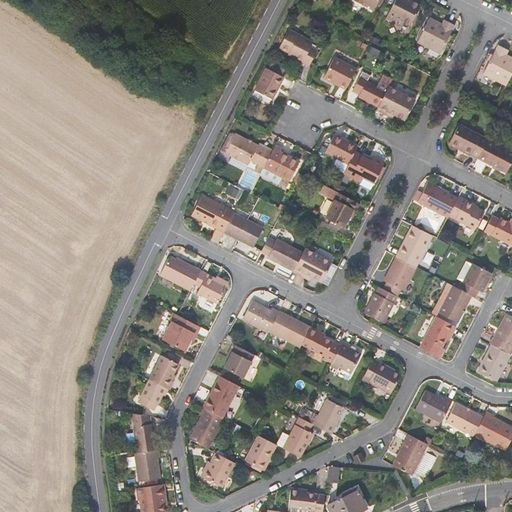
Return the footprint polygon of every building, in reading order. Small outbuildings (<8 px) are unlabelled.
[(349,0),(373,12),(378,0),(349,0)] [(409,0),(395,0),(388,14),(395,17),(411,25),(420,5),(409,0)] [(454,26),(445,21),(443,25),(430,18),(417,43),(440,55),(446,42),(449,37),(454,26)] [(313,43),(289,31),(280,49),(289,53),(295,56),(294,59),(309,66),(317,51),(311,48),(313,43)] [(493,56),(490,61),(483,74),(506,86),(511,74),(511,57),(506,54),(508,50),(498,45),(493,56)] [(333,58),(322,79),(345,91),(356,69),(333,58)] [(269,71),(282,78),(285,71),(272,64),(269,71)] [(265,70),(254,92),(272,101),(283,79),(282,78),(269,71),(265,70)] [(388,87),(391,81),(382,77),(376,87),(359,78),(352,91),(359,94),(357,97),(377,107),(388,87)] [(387,117),(389,113),(393,115),(404,121),(415,101),(388,87),(377,107),(376,111),(387,117)] [(450,141),(464,148),(462,150),(478,158),(488,139),(459,124),(450,141)] [(354,153),(357,147),(334,135),(325,153),(337,159),(333,166),(334,169),(344,174),(354,153)] [(234,136),(224,154),(232,158),(247,167),(250,162),(263,169),(271,153),(258,146),(257,148),(234,136)] [(506,173),(511,161),(511,150),(488,138),(488,139),(478,158),(506,173)] [(461,151),(462,150),(464,148),(450,141),(448,144),(461,151)] [(280,154),(282,150),(275,146),(271,153),(263,169),(289,183),(299,163),(280,154)] [(354,153),(344,174),(361,183),(363,178),(374,184),(384,163),(374,158),(371,162),(354,153)] [(232,158),(229,164),(244,172),(247,167),(232,158)] [(448,216),(457,199),(427,183),(417,203),(447,219),(448,216)] [(331,223),(340,227),(344,229),(353,212),(356,213),(359,206),(323,187),(319,194),(333,201),(333,200),(334,201),(325,220),(331,223)] [(191,215),(216,228),(219,223),(226,227),(233,213),(234,212),(202,195),(191,215)] [(467,203),(468,201),(458,196),(457,199),(448,216),(468,226),(477,209),(467,203)] [(225,230),(242,239),(241,242),(253,248),(263,228),(233,213),(226,227),(225,230)] [(492,216),(484,232),(511,246),(511,220),(510,224),(500,219),(500,220),(492,216)] [(219,223),(216,228),(223,232),(225,230),(226,227),(219,223)] [(318,226),(327,231),(329,227),(320,223),(318,226)] [(331,223),(329,227),(327,231),(336,235),(340,227),(331,223)] [(432,237),(412,227),(396,258),(416,268),(432,237)] [(225,230),(223,232),(241,242),(242,239),(225,230)] [(268,255),(267,258),(293,271),(302,253),(276,240),(275,242),(268,238),(261,252),(268,255)] [(303,279),(305,275),(311,278),(321,284),(331,263),(304,249),(302,253),(293,271),(292,273),(303,279)] [(180,261),(179,263),(167,257),(158,275),(190,291),(193,285),(200,271),(180,261)] [(383,290),(397,297),(400,291),(403,293),(416,268),(396,258),(383,282),(386,284),(383,290)] [(472,297),(475,299),(479,292),(482,294),(492,275),(473,266),(460,291),(472,297)] [(196,294),(216,305),(225,288),(213,281),(215,279),(200,271),(193,285),(200,288),(196,294)] [(215,279),(213,281),(225,288),(228,283),(216,276),(215,279)] [(439,313),(458,324),(472,297),(460,291),(452,287),(439,313)] [(383,324),(393,304),(375,294),(364,314),(383,324)] [(268,332),(279,312),(271,308),(270,310),(252,301),(242,319),(268,333),(268,332)] [(279,312),(268,332),(299,348),(301,344),(310,328),(279,312)] [(199,327),(173,314),(170,321),(172,322),(163,339),(185,351),(194,334),(196,335),(199,327)] [(509,355),(511,355),(511,317),(507,315),(498,332),(496,331),(489,344),(491,345),(509,355)] [(443,350),(441,348),(445,340),(449,333),(452,335),(455,327),(436,317),(420,348),(439,358),(443,350)] [(310,328),(301,344),(324,356),(323,359),(331,364),(340,347),(321,337),(322,335),(310,328)] [(228,351),(231,353),(228,359),(223,369),(242,379),(254,356),(232,344),(228,351)] [(349,351),(350,349),(341,344),(340,347),(331,364),(330,366),(338,371),(340,368),(352,374),(360,357),(349,351)] [(509,355),(491,345),(477,372),(496,381),(509,355)] [(176,365),(160,357),(148,380),(164,388),(167,390),(171,382),(168,381),(176,365)] [(382,366),(372,385),(394,396),(403,376),(382,366)] [(204,409),(222,418),(238,387),(219,377),(211,392),(213,393),(204,409)] [(152,412),(160,395),(164,388),(148,380),(136,403),(152,412)] [(425,391),(415,410),(441,423),(452,401),(445,397),(444,400),(425,391)] [(344,409),(326,400),(313,426),(331,435),(344,409)] [(474,435),(483,418),(455,404),(446,423),(474,437),(474,435)] [(189,441),(207,450),(223,419),(222,418),(204,409),(202,408),(198,415),(201,417),(189,441)] [(148,416),(130,413),(136,454),(155,451),(151,425),(149,425),(148,416)] [(511,437),(511,428),(492,419),(494,417),(486,413),(483,418),(474,435),(505,451),(511,437)] [(283,449),(300,458),(312,434),(308,432),(312,425),(299,418),(283,449)] [(427,445),(408,435),(392,466),(411,476),(427,445)] [(245,462),(263,472),(276,446),(258,437),(245,462)] [(156,459),(159,458),(158,450),(155,451),(136,454),(133,454),(137,483),(159,480),(156,459)] [(235,464),(215,454),(210,464),(202,478),(222,489),(235,464)] [(363,461),(360,454),(353,457),(356,465),(363,461)] [(427,454),(419,472),(430,477),(438,459),(427,454)] [(207,462),(200,477),(202,478),(210,464),(207,462)] [(328,467),(326,482),(334,482),(336,468),(328,467)] [(162,486),(135,489),(136,501),(138,501),(140,511),(162,511),(162,503),(165,503),(162,486)] [(359,493),(356,489),(344,495),(345,497),(346,499),(359,493)] [(312,511),(322,511),(324,497),(302,494),(303,491),(290,490),(287,509),(312,511)] [(346,499),(345,497),(327,507),(329,511),(360,511),(366,509),(359,493),(346,499)]
